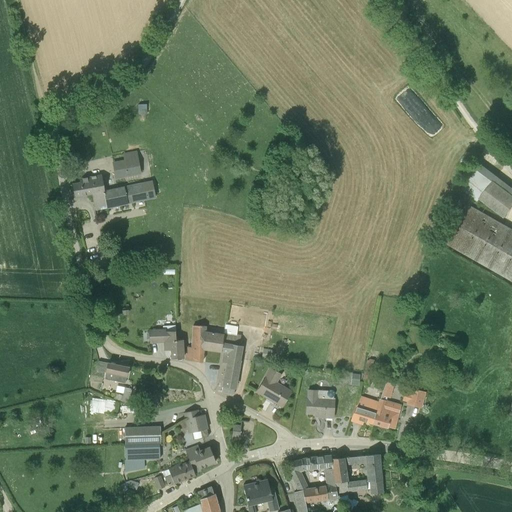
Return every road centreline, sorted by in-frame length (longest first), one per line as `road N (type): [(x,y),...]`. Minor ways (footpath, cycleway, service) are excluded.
road 1 (residential): [(210,400),(192,369),(104,342),(68,218),(56,133)]
road 2 (residential): [(511,467),(371,445),(289,446)]
road 3 (unclassified): [(511,170),(384,0)]
road 4 (unclassified): [(56,133),(77,108),(137,72),(181,0)]
